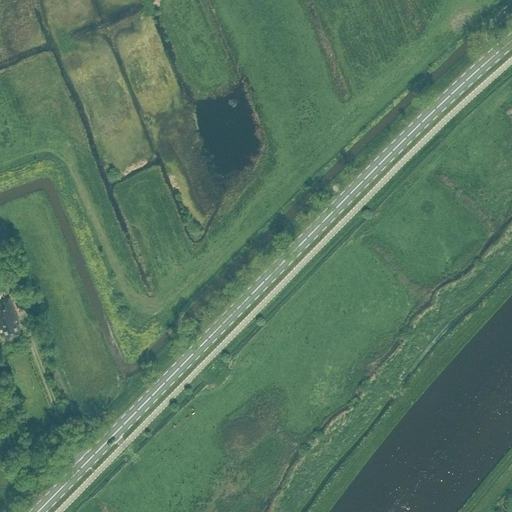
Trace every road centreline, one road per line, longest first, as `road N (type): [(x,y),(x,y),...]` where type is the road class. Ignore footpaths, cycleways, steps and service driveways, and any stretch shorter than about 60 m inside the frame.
road 1 (track): [(0,180),(49,164),(68,179),(134,330),(151,328),(481,0)]
road 2 (primary): [(37,511),(401,140),(511,39)]
